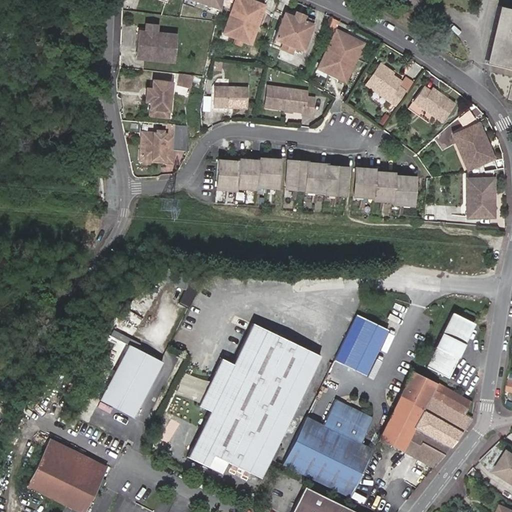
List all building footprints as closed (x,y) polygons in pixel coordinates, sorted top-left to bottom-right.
[(221,0),(187,0),(219,12),(221,0)] [(250,1),(247,0),(238,0),(225,33),(249,43),(263,9),(255,6),(253,11),(248,9),(250,4),(249,4),(250,1)] [(255,6),(263,9),(264,7),(250,1),(249,4),(250,4),(248,9),(253,11),(255,6)] [(511,10),(499,7),(485,64),(511,70),(511,10)] [(295,14),(293,19),(301,23),(303,18),(295,14)] [(284,15),(273,41),(292,48),(301,52),(313,22),(303,18),(301,23),(293,19),(284,15)] [(136,30),(133,57),(170,60),(172,33),(153,31),(153,24),(143,23),(143,31),(136,30)] [(316,69),(343,83),(360,47),(344,39),(345,36),(335,31),(316,69)] [(345,36),(344,39),(360,47),(361,45),(345,36)] [(273,41),(270,47),(289,54),(292,48),(273,41)] [(390,77),(392,75),(378,66),(364,88),(392,107),(402,92),(396,88),(397,86),(394,84),(396,81),(390,77)] [(193,75),(179,73),(178,83),(182,84),(182,86),(190,87),(193,75)] [(149,100),(148,114),(167,115),(169,81),(151,79),(150,88),(149,100)] [(423,84),(421,87),(430,93),(432,91),(423,84)] [(213,87),(212,107),(245,108),(246,88),(213,87)] [(266,87),(263,107),(282,110),(285,108),(288,108),(290,111),(301,113),(301,116),(309,117),(312,99),(304,98),(305,93),(297,91),(294,94),(283,92),(280,89),(266,87)] [(430,93),(421,87),(411,103),(429,115),(438,122),(451,103),(432,91),(430,93)] [(429,115),(411,103),(406,110),(424,122),(429,115)] [(454,134),(470,168),(492,158),(477,123),(454,134)] [(147,135),(140,134),(137,156),(139,157),(140,158),(146,159),(148,158),(169,160),(173,133),(161,131),(158,131),(155,131),(148,130),(147,135)] [(470,168),(454,134),(451,135),(467,169),(470,168)] [(229,162),(218,161),(216,189),(236,191),(236,188),(257,190),(257,187),(277,189),(279,159),(269,158),(259,158),(259,160),(248,159),(239,159),(239,163),(229,162)] [(297,161),(287,160),(284,189),(305,191),(304,192),(325,194),(324,195),(344,197),(345,167),(337,166),(327,165),(327,164),(317,163),(307,163),(307,162),(297,161)] [(363,169),(353,169),(351,199),(372,199),(371,202),(392,203),(392,205),(412,206),(413,177),(403,176),(393,176),(393,173),(383,173),(373,172),(373,170),(363,169)] [(493,177),(469,178),(469,198),(465,198),(466,217),(491,217),(491,194),(493,194),(493,177)] [(162,278),(186,289),(180,303),(191,308),(202,283),(167,267),(162,278)] [(474,322),(452,312),(425,366),(447,377),(474,322)] [(385,332),(362,321),(341,366),(363,377),(385,332)] [(320,356),(253,324),(233,366),(221,360),(199,405),(210,411),(187,460),(204,468),(209,456),(261,481),(320,356)] [(0,371),(0,372),(4,363),(0,361),(0,355),(8,340),(0,336),(0,371)] [(162,362),(129,345),(100,400),(133,417),(162,362)] [(386,425),(380,438),(422,459),(419,465),(431,470),(471,418),(463,414),(469,401),(434,381),(412,371),(390,416),(386,425)] [(511,393),(511,381),(504,381),(503,393),(511,393)] [(283,465),(351,496),(374,449),(361,442),(373,417),(335,399),(323,424),(306,416),(283,465)] [(26,487),(80,511),(83,511),(94,491),(98,493),(103,481),(99,479),(100,478),(55,457),(60,445),(48,439),(26,487)] [(55,457),(100,478),(106,465),(60,445),(55,457)] [(511,454),(507,452),(495,473),(511,483),(511,454)] [(359,511),(305,486),(293,511),(359,511)]
